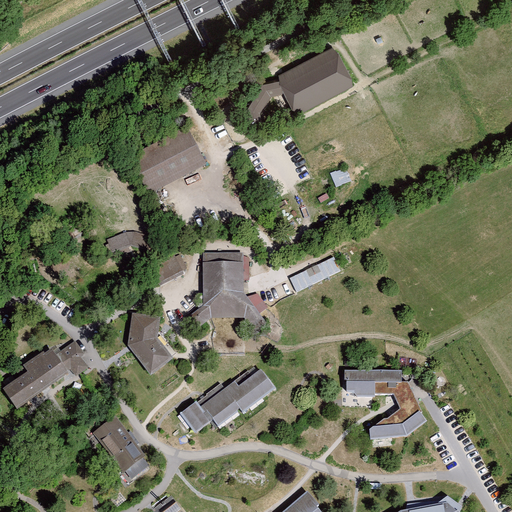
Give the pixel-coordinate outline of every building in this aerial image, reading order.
[(287,91),(298,113),(355,85),(357,74),(342,50),(332,46),(279,72),(281,81),(265,82),(255,100),(249,103),(241,108),(238,116),(242,121),(250,126),(261,124),(267,119),(264,110),(275,93),(287,91)] [(134,161),(152,195),(209,166),(192,132),(134,161)] [(330,175),(336,188),(352,180),(346,167),(330,175)] [(126,232),(107,240),(112,252),(131,245),(151,251),(151,236),(136,232),(126,232)] [(244,253),(203,253),(203,306),(190,316),(198,327),(212,318),(244,318),(253,329),(265,321),(260,314),(266,309),(268,307),(264,301),(258,294),(247,297),(244,293),(244,281),(250,280),(249,258),(244,256),(244,253)] [(184,274),(182,271),(188,268),(181,254),(176,257),(175,255),(149,270),(158,287),(184,274)] [(334,257),(290,278),(297,292),(341,271),(334,257)] [(161,317),(132,313),(128,345),(151,375),(174,358),(158,338),(161,317)] [(28,371),(3,389),(17,410),(71,371),(77,376),(89,367),(81,357),(85,353),(76,341),(56,354),(51,348),(45,353),(44,351),(23,365),(28,371)] [(181,414),(195,433),(213,419),(217,426),(240,409),(243,413),(276,388),(261,369),(252,376),(248,371),(225,389),(221,384),(181,414)] [(369,429),(371,440),(407,437),(427,421),(421,413),(422,412),(408,382),(402,382),(402,370),(345,370),(345,380),(347,380),(347,392),(355,394),(357,397),(375,397),(375,394),(394,394),(400,409),(388,418),(384,418),(369,429)] [(115,416),(93,433),(123,473),(126,471),(132,479),(150,466),(144,458),(146,456),(115,416)] [(321,511),(317,506),(319,505),(307,491),(282,511),(321,511)] [(460,511),(463,506),(448,496),(442,500),(439,503),(406,509),(401,510),(397,511),(460,511)] [(442,500),(407,504),(406,509),(439,503),(442,500)] [(186,511),(183,507),(181,508),(176,502),(162,511),(186,511)]
